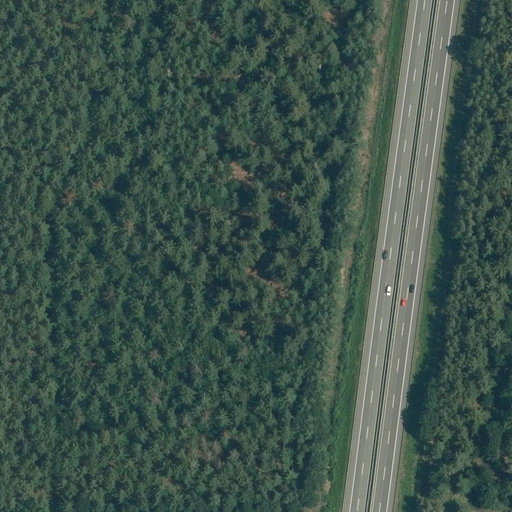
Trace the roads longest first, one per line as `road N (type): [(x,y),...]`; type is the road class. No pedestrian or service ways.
road 1 (motorway): [(378,511),(447,0)]
road 2 (motorway): [(425,0),(356,511)]
